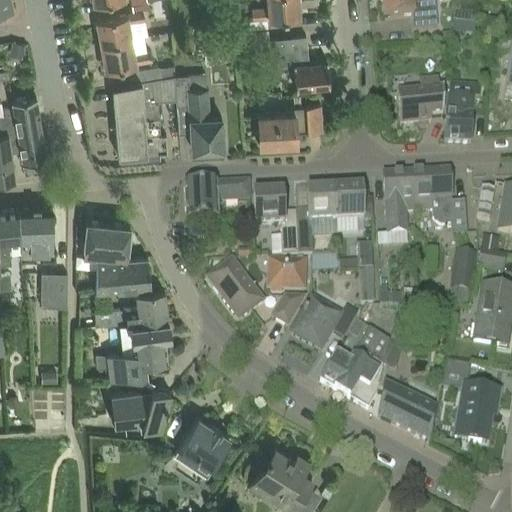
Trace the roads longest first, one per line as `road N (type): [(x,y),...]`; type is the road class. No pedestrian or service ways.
road 1 (residential): [(150,178),(153,217),(171,265),(203,321),(238,354),(323,413),(483,498),(511,505)]
road 2 (residential): [(150,178),(362,164)]
road 3 (residential): [(88,183),(57,106),(37,0)]
road 4 (residential): [(362,164),(346,0)]
road 5 (residential): [(362,164),(511,157)]
